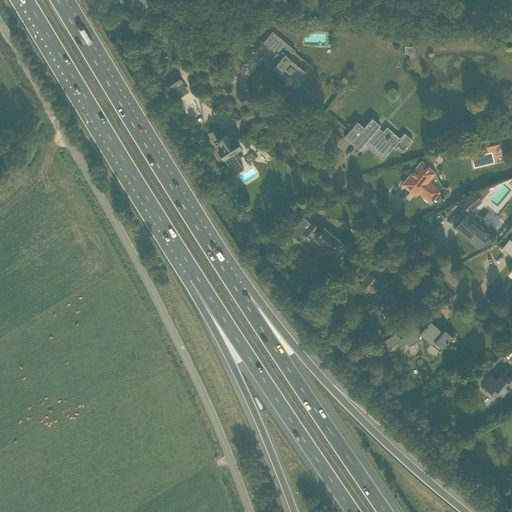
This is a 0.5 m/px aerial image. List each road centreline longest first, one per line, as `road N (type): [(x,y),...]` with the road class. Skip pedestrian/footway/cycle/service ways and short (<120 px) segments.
road 1 (unclassified): [(256,511),(185,341),(0,1)]
road 2 (unclassified): [(511,335),(126,0)]
road 3 (motorway): [(239,297),(56,0)]
road 4 (motorway): [(25,0),(195,275)]
road 5 (motorway): [(464,511),(239,297)]
road 6 (track): [(511,24),(205,0)]
road 7 (motorway): [(195,275),(352,511)]
road 8 (motorway): [(384,511),(239,297)]
road 9 (motorway): [(195,275),(294,511)]
